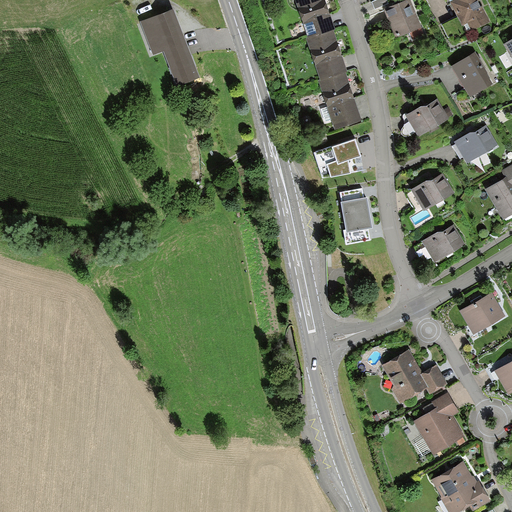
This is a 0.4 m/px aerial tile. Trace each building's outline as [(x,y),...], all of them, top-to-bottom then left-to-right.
[(295,0),(308,38),(334,30),(335,30),(325,0),(295,0)] [(386,0),(378,0),(372,3),(375,9),(388,3),(386,0)] [(411,0),(405,0),(384,8),(396,37),(409,32),(411,39),(425,34),(411,0)] [(480,0),(449,0),(456,13),(462,25),(468,22),(472,31),(491,21),(480,0)] [(175,6),(138,20),(152,55),(163,51),(176,85),(201,75),(175,6)] [(346,71),(347,71),(334,30),(308,38),(307,39),(320,80),(346,71)] [(475,52),(452,66),(470,97),(493,84),(486,73),(487,72),(475,52)] [(346,71),(320,80),(319,80),(335,129),(362,120),(346,71)] [(421,106),(406,115),(419,137),(429,131),(430,133),(439,128),(438,126),(449,119),(447,117),(452,114),(448,108),(444,110),(437,99),(427,106),(421,106)] [(470,132),(455,141),(468,163),(498,144),(487,125),(475,132),(470,132)] [(355,139),(314,153),(323,178),(351,173),(349,167),(347,161),(361,156),(355,139)] [(505,178),(486,189),(503,219),(511,213),(511,165),(502,171),(505,178)] [(427,180),(412,189),(424,211),(454,193),(443,174),(433,180),(427,180)] [(362,188),(339,192),(348,240),(371,236),(370,226),(374,225),(371,211),(368,196),(364,196),(362,188)] [(454,223),(422,241),(434,263),(466,245),(454,223)] [(492,293),(460,311),(473,335),(505,317),(492,293)] [(409,350),(382,364),(395,387),(392,388),(400,403),(428,388),(431,394),(448,385),(437,365),(422,373),(409,350)] [(511,361),(494,371),(508,395),(511,392),(511,361)] [(459,413),(448,393),(423,408),(426,414),(414,421),(433,455),(465,436),(454,416),(459,413)] [(464,462),(431,478),(448,511),(458,511),(489,497),(480,480),(478,482),(474,474),(471,476),(464,462)]
